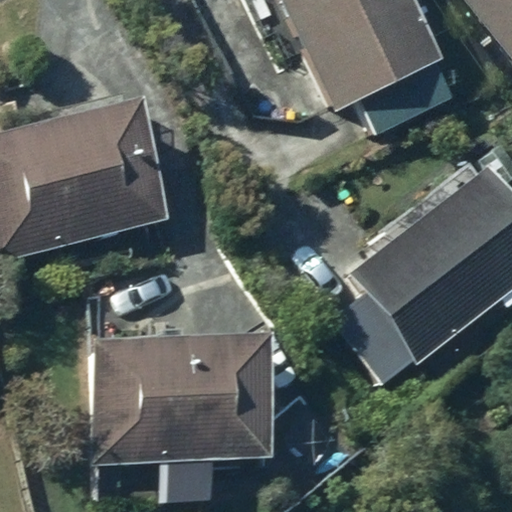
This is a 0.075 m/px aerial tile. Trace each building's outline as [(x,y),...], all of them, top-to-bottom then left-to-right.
[(260,0),(251,4),(267,37),(284,29),(329,122),(354,110),(370,143),(443,108),(426,74),(433,71),(398,0),(260,0)] [(511,0),(475,0),(511,46),(511,0)] [(131,115),(0,145),(0,268),(159,230),(131,115)] [(474,167),(494,193),(511,179),(511,176),(493,152),(474,167)] [(511,295),(511,227),(477,182),(469,188),(463,181),(381,244),(385,250),(343,282),(358,303),(327,326),(377,391),(408,367),(412,372),(495,309),(501,317),(511,308),(511,300),(510,297),(511,295)] [(260,349),(83,353),(86,475),(263,471),(260,349)]
